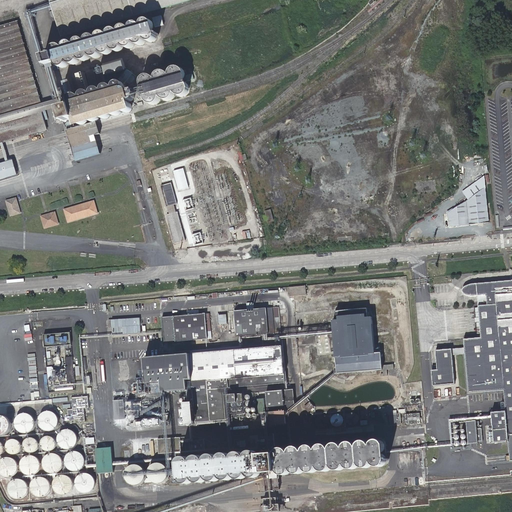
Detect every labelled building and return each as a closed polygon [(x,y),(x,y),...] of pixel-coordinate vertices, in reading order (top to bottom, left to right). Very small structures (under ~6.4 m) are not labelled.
[(52,0),(55,7),(63,36),(70,34),(189,0),(52,0)] [(105,29),(104,29),(102,29),(101,29),(100,30),(99,31),(98,33),(98,34),(97,32),(95,31),(93,31),(91,31),(89,32),(89,33),(88,34),(87,36),(85,34),(84,34),(82,34),(81,34),(79,35),(78,36),(77,37),(77,38),(77,40),(76,39),(75,38),(73,38),(72,38),(71,38),(69,38),(68,39),(67,40),(67,41),(66,42),(66,43),(65,42),(64,41),(62,41),(60,41),(58,41),(57,42),(56,44),(55,46),(44,49),(46,54),(44,55),(39,56),(41,64),(48,62),(54,61),(54,60),(59,59),(60,60),(61,61),(62,62),(63,63),(66,63),(67,62),(68,62),(69,60),(70,59),(70,57),(70,56),(70,57),(71,59),(73,60),(74,60),(75,60),(77,60),(78,60),(79,59),(80,57),(80,55),(80,53),(82,55),(82,56),(83,56),(85,57),(87,57),(88,57),(88,56),(89,56),(90,55),(91,53),(91,51),(92,52),(94,53),(95,53),(97,53),(99,52),(101,51),(102,50),(102,47),(104,49),(105,50),(107,50),(108,50),(110,49),(111,48),(112,47),(112,45),(114,46),(115,47),(117,47),(119,47),(122,45),(123,43),(123,42),(125,43),(127,44),(129,44),(130,43),(132,42),(133,41),(134,40),(134,38),(134,39),(135,40),(137,40),(138,41),(140,41),(143,39),(144,38),(145,36),(145,35),(147,36),(149,37),(150,37),(152,36),(153,35),(154,34),(155,33),(155,32),(155,31),(153,23),(160,21),(158,13),(158,12),(150,15),(151,19),(150,17),(149,16),(148,16),(147,16),(146,15),(144,16),(142,17),(141,18),(140,19),(140,21),(138,20),(137,19),(136,19),(134,19),(132,20),(131,21),(130,22),(130,23),(128,22),(128,21),(126,21),(125,21),(123,21),(121,22),(120,24),(119,25),(119,27),(117,25),(116,25),(115,25),(113,25),(111,26),(110,27),(109,28),(108,30),(107,29),(105,29)] [(44,55),(33,15),(29,17),(39,56),(44,55)] [(50,116),(48,108),(44,110),(41,101),(19,21),(0,26),(0,142),(2,142),(0,134),(0,123),(6,122),(11,140),(49,129),(46,117),(50,116)] [(54,60),(54,61),(48,62),(58,97),(63,95),(54,60)] [(115,85),(116,86),(109,63),(99,66),(106,90),(106,89),(105,88),(106,87),(106,86),(107,85),(108,84),(108,83),(109,83),(110,83),(112,83),(113,83),(113,84),(114,84),(115,85)] [(190,87),(190,86),(189,85),(189,83),(188,82),(187,80),(186,80),(184,79),(182,79),(180,79),(181,79),(183,78),(184,76),(185,75),(185,73),(186,71),(185,70),(184,68),(183,67),(182,66),(180,65),(178,65),(177,65),(175,65),(173,66),(172,68),(171,69),(171,71),(171,73),(171,74),(171,73),(170,72),(169,71),(168,71),(167,69),(165,69),(163,69),(162,69),(160,70),(159,71),(158,72),(157,75),(157,76),(157,77),(157,78),(156,77),(155,75),(152,74),(150,73),(147,74),(146,74),(144,76),(143,78),(143,80),(143,81),(143,82),(144,85),(145,86),(141,87),(142,89),(143,94),(147,93),(147,96),(148,98),(148,99),(150,101),(151,101),(153,101),(155,101),(156,101),(158,100),(159,99),(160,98),(161,95),(161,93),(162,93),(163,95),(164,96),(165,97),(167,98),(169,98),(171,98),(172,98),(174,96),(175,94),(176,92),(176,90),(176,89),(176,90),(177,91),(178,92),(179,92),(180,93),(182,93),(184,93),(186,92),(187,92),(188,90),(189,88),(190,87)] [(124,90),(126,90),(140,75),(133,69),(122,80),(120,80),(119,81),(118,82),(117,83),(117,84),(117,86),(117,87),(117,88),(118,89),(119,90),(120,90),(122,90),(124,90)] [(95,93),(94,91),(93,90),(92,90),(91,89),(90,89),(88,90),(82,71),(81,71),(73,74),(79,92),(78,92),(76,92),(75,93),(74,93),(74,94),(74,95),(73,95),(73,96),(73,97),(73,98),(74,100),(75,101),(76,102),(78,102),(79,102),(81,102),(82,101),(83,100),(83,99),(84,98),(84,96),(84,97),(86,99),(87,100),(88,100),(89,100),(90,100),(91,100),(92,99),(94,98),(94,97),(95,95),(95,94),(95,93)] [(106,90),(106,91),(108,92),(108,93),(110,93),(112,93),(114,92),(115,91),(116,90),(116,89),(116,87),(116,86),(115,85),(114,84),(113,84),(113,83),(112,83),(110,83),(109,83),(108,83),(108,84),(107,85),(106,86),(106,87),(105,88),(106,89),(106,90)] [(95,90),(95,91),(95,93),(95,95),(97,96),(98,97),(99,97),(100,97),(102,97),(103,95),(105,94),(105,93),(105,92),(105,91),(105,90),(104,89),(103,87),(102,87),(100,86),(98,87),(96,88),(95,90)] [(126,89),(126,90),(125,91),(125,93),(125,94),(126,96),(127,97),(130,98),(131,98),(133,97),(134,96),(135,95),(135,94),(135,93),(135,92),(135,91),(134,89),(132,88),(129,88),(128,88),(126,89)] [(114,96),(115,97),(116,99),(117,100),(119,101),(120,101),(122,100),(124,99),(125,98),(125,96),(125,95),(125,93),(123,92),(122,91),(120,90),(118,90),(117,91),(116,92),(115,94),(114,96)] [(41,101),(44,110),(48,108),(61,105),(66,103),(65,100),(68,99),(67,94),(63,95),(58,97),(41,101)] [(113,103),(114,102),(114,101),(114,100),(114,97),(112,95),(112,94),(109,94),(107,94),(105,95),(104,96),(104,97),(103,100),(104,100),(104,101),(105,103),(107,104),(108,105),(110,105),(111,104),(112,103),(113,103)] [(94,99),(93,100),(93,101),(93,102),(93,103),(93,104),(94,106),(95,107),(96,107),(98,107),(99,107),(101,106),(102,106),(103,105),(103,104),(104,102),(103,99),(101,98),(100,97),(99,97),(98,97),(96,97),(95,98),(94,99)] [(102,131),(98,119),(81,124),(74,100),(73,98),(68,99),(65,100),(66,103),(61,105),(77,158),(102,151),(97,133),(102,131)] [(130,99),(128,99),(127,99),(125,99),(124,100),(123,101),(122,103),(122,105),(123,106),(124,108),(125,109),(127,109),(129,109),(130,108),(132,107),(132,106),(133,104),(132,102),(131,100),(130,99)] [(90,100),(88,100),(87,100),(85,100),(84,101),(83,103),(82,104),(82,105),(82,107),(83,108),(83,109),(85,110),(87,111),(89,110),(90,110),(91,110),(92,108),(93,106),(93,104),(92,102),(91,101),(90,100)] [(114,112),(116,112),(117,112),(119,111),(120,111),(121,109),(121,107),(122,106),(121,104),(120,103),(119,102),(118,102),(117,102),(115,102),(113,103),(112,103),(112,104),(112,105),(111,106),(111,108),(112,109),(112,110),(113,111),(114,112)] [(101,110),(101,112),(101,113),(103,114),(104,115),(106,115),(108,115),(109,114),(110,113),(111,112),(111,110),(111,108),(110,107),(108,106),(107,105),(105,105),(103,106),(102,107),(101,108),(101,110)] [(90,113),(90,115),(91,117),(92,118),(93,119),(95,119),(97,119),(99,118),(100,116),(100,115),(100,113),(100,111),(99,110),(98,109),(96,108),(94,108),(92,109),(91,110),(90,111),(90,113)] [(79,116),(79,118),(80,120),(81,121),(83,122),(85,122),(87,122),(88,121),(89,119),(90,118),(90,116),(89,114),(88,113),(87,112),(85,111),(83,111),(82,112),(80,113),(79,115),(79,116)] [(125,111),(116,114),(119,126),(128,123),(125,111)] [(119,126),(116,114),(98,119),(102,131),(119,126)] [(0,179),(18,175),(14,159),(0,163),(0,179)] [(185,167),(174,171),(180,191),(191,188),(185,167)] [(177,207),(172,187),(161,189),(167,210),(174,208),(177,207)] [(489,222),(486,187),(467,200),(448,212),(450,226),(489,222)] [(21,212),(16,196),(6,199),(11,215),(21,212)] [(93,202),(64,210),(68,224),(97,216),(93,202)] [(176,216),(174,208),(167,210),(169,217),(176,216)] [(278,220),(275,210),(269,212),(269,215),(267,215),(269,219),(270,219),(271,222),(278,220)] [(58,225),(55,213),(44,216),(47,228),(58,225)] [(185,244),(180,228),(178,217),(177,215),(176,216),(169,217),(167,218),(175,247),(185,244)] [(281,233),(278,223),(272,225),(275,235),(281,233)] [(511,282),(470,287),(471,298),(479,297),(483,338),(464,340),(465,348),(437,351),(439,371),(433,371),(434,389),(457,386),(454,357),(467,356),(471,395),(506,392),(508,413),(496,414),(498,442),(511,440),(511,282)] [(307,285),(289,286),(289,297),(297,297),(308,296),(307,285)] [(274,332),(272,311),(234,314),(235,335),(274,332)] [(207,342),(205,316),(162,319),(164,345),(207,342)] [(336,318),(336,327),(368,324),(367,316),(336,318)] [(113,334),(142,334),(141,318),(109,319),(109,327),(113,326),(113,334)] [(332,327),(333,337),(337,380),(343,379),(375,377),(383,377),(383,372),(382,362),(382,358),(375,359),(375,353),(373,331),(373,325),(371,324),(368,324),(336,327),(332,327)] [(72,332),(44,334),(45,349),(50,349),(50,353),(53,353),(53,354),(64,353),(67,353),(67,356),(73,355),(72,332)] [(282,345),(190,354),(193,377),(197,421),(227,418),(224,388),(285,383),(282,345)] [(193,377),(190,354),(190,351),(145,356),(147,381),(162,380),(163,390),(189,388),(188,378),(193,377)] [(75,380),(74,356),(66,357),(66,360),(64,360),(65,370),(62,370),(63,380),(75,380)] [(284,391),(267,392),(268,407),(285,406),(284,391)] [(66,407),(61,408),(62,420),(72,419),(72,421),(78,421),(78,409),(84,408),(84,396),(66,397),(66,407)] [(113,400),(114,419),(125,418),(124,400),(113,400)] [(313,412),(308,406),(302,411),(306,417),(313,412)] [(370,419),(369,410),(361,411),(362,421),(368,420),(367,419),(370,419)] [(59,424),(59,420),(58,417),(56,414),(53,412),(49,411),(46,412),(43,413),(40,415),(38,418),(38,422),(38,425),(40,428),(42,431),(45,432),(49,433),(52,432),(56,430),(58,427),(59,424)] [(272,426),(289,424),(287,411),(271,412),(272,426)] [(359,413),(357,412),(356,412),(354,411),(353,411),(351,412),(350,412),(349,413),(348,415),(348,416),(347,418),(348,419),(348,421),(349,422),(351,423),(352,423),(354,424),(356,423),(357,423),(359,421),(359,420),(360,418),(360,417),(359,415),(359,413)] [(345,419),(345,417),(344,416),(343,414),(341,413),(340,413),(338,412),(337,413),(335,413),(334,415),(333,416),(332,418),(332,419),(333,421),(334,423),(335,424),(337,425),(339,425),(340,425),(342,424),(344,422),(344,421),(345,419)] [(418,424),(418,412),(402,413),(403,425),(418,424)] [(29,414),(25,413),(22,414),(19,415),(16,418),(15,421),(14,424),(15,428),(17,431),(20,433),(23,434),(27,434),(30,433),(33,431),(34,428),(35,425),(35,422),(34,418),(32,416),(29,414)] [(400,413),(395,414),(389,414),(390,426),(401,425),(400,413)] [(319,424),(320,425),(322,426),(324,426),(325,426),(327,425),(328,424),(329,423),(330,421),(330,420),(330,418),(329,417),(328,415),(326,414),(325,414),(323,414),(321,414),(319,416),(318,417),(318,419),(317,421),(318,423),(319,424)] [(6,416),(3,415),(0,415),(0,435),(0,436),(4,436),(7,435),(10,433),(12,430),(12,426),(12,423),(11,420),(9,418),(6,416)] [(477,420),(467,421),(469,444),(483,442),(482,428),(477,429),(477,420)] [(74,449),(76,447),(79,445),(80,441),(80,438),(79,435),(77,432),(74,430),(70,429),(66,429),(63,430),(60,433),(59,436),(58,440),(59,443),(61,446),(64,449),(67,450),(70,450),(74,449)] [(263,433),(265,456),(279,455),(277,432),(263,433)] [(43,449),(45,450),(46,451),(47,452),(49,452),(50,452),(52,452),(53,451),(55,451),(56,450),(57,448),(57,447),(58,446),(58,444),(57,443),(57,441),(55,439),(54,438),(52,437),(50,437),(48,437),(46,438),(44,439),(43,441),(42,443),(42,445),(43,447),(43,449)] [(27,441),(26,443),(25,444),(25,446),(25,448),(26,449),(27,450),(28,452),(30,452),(31,453),(33,453),(34,453),(36,452),(37,452),(39,450),(40,449),(40,447),(40,445),(40,443),(39,442),(38,440),(37,439),(35,438),(33,438),(31,438),(29,439),(28,440),(27,441)] [(8,450),(9,452),(11,453),(12,454),(13,454),(15,454),(16,454),(18,454),(19,453),(20,452),(21,451),(22,449),(23,448),(23,446),(22,445),(22,443),(21,442),(20,441),(18,440),(17,439),(15,439),(13,439),(12,440),(10,441),(9,442),(8,444),(7,445),(7,447),(8,449),(8,450)] [(157,459),(184,457),(183,440),(156,442),(157,459)] [(188,455),(203,454),(202,442),(187,443),(188,455)] [(114,473),(112,447),(95,449),(98,474),(114,473)] [(75,473),(79,472),(82,471),(84,468),(85,465),(85,461),(84,458),(83,455),(80,453),(77,452),(73,452),(70,453),(67,456),(66,458),(65,462),(65,465),(66,468),(69,471),(72,472),(75,473)] [(48,455),(46,457),(45,458),(44,460),(44,463),(44,465),(44,467),(44,468),(45,470),(46,471),(47,472),(48,473),(49,473),(52,474),(54,474),(57,474),(58,473),(60,472),(62,470),(63,469),(64,467),(64,464),(64,462),(63,460),(63,459),(61,457),(59,455),(58,455),(56,454),(53,454),(51,454),(48,455)] [(31,476),(34,475),(35,475),(36,474),(38,473),(40,470),(41,468),(41,467),(41,464),(41,463),(40,461),(39,460),(37,457),(36,457),(34,456),(31,455),(29,455),(26,456),(24,457),(22,459),(21,461),(21,464),(20,465),(20,467),(21,469),(22,470),(23,472),(24,473),(26,475),(27,475),(30,476),(31,476)] [(14,458),(12,457),(11,456),(9,456),(7,457),(5,457),(3,458),(2,459),(0,461),(0,471),(0,472),(1,474),(3,475),(5,476),(6,477),(9,477),(11,477),(13,476),(14,475),(16,474),(17,472),(18,471),(19,469),(19,467),(19,464),(18,462),(17,461),(16,459),(14,458)] [(163,464),(159,463),(156,464),(153,465),(150,467),(149,471),(148,474),(149,478),(151,481),(154,483),(157,484),(161,484),(164,483),(167,481),(169,478),(169,475),(169,471),(168,468),(166,466),(163,464)] [(139,465),(136,465),(132,465),(129,466),(127,469),(125,472),(124,476),(125,479),(127,482),(130,485),(133,486),(137,486),(140,484),(143,482),(145,479),(146,476),(145,473),(144,470),(142,467),(139,465)] [(89,494),(92,493),(94,490),(96,487),(96,484),(95,481),(94,478),(91,475),(88,474),(84,474),(81,475),(78,477),(76,480),(75,484),(75,487),(77,490),(79,493),(82,494),(85,495),(89,494)] [(267,475),(268,485),(273,484),(281,483),(280,474),(267,475)] [(62,477),(60,477),(58,478),(56,479),(55,480),(54,482),(53,483),(53,485),(52,487),(53,489),(53,491),(54,493),(56,494),(57,495),(59,496),(61,497),(63,497),(64,497),(66,496),(68,495),(70,494),(71,492),(72,490),(73,488),(73,486),(72,484),(72,482),(71,481),(69,479),(68,478),(66,477),(64,477),(62,477)] [(51,492),(51,490),(51,488),(51,486),(50,484),(49,482),(48,480),(46,479),(44,478),(42,478),(40,478),(38,478),(36,479),(35,480),(33,482),(32,483),(31,485),(31,487),(31,489),(32,492),(33,493),(34,495),(36,496),(38,497),(40,498),(42,498),(44,497),(46,497),(48,495),(49,494),(51,492)] [(11,482),(10,483),(9,485),(8,487),(8,489),(8,491),(9,492),(10,494),(11,496),(12,497),(14,498),(16,499),(18,499),(20,499),(22,499),(24,498),(25,497),(26,495),(27,493),(28,492),(28,490),(28,488),(28,486),(27,484),(26,482),(24,481),(23,480),(21,479),(19,479),(17,479),(15,480),(13,480),(11,482)] [(267,501),(267,511),(283,511),(283,506),(280,506),(280,500),(267,501)]
